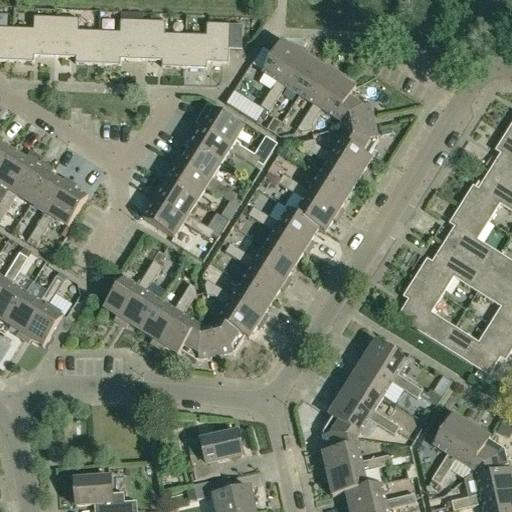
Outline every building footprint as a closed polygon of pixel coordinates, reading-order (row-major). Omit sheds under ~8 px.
[(55,58),(57,19),(34,19),(34,31),(13,30),(11,63),(34,64),(34,58),(55,58)] [(98,66),(99,33),(79,32),(79,20),(57,19),(55,58),(76,59),(75,65),(98,66)] [(141,62),(143,23),(120,22),(120,34),(99,33),(98,66),(120,67),(121,61),(141,62)] [(184,69),(186,37),(165,36),(165,24),(143,23),(141,62),(162,63),(162,69),(184,69)] [(243,27),(230,26),(207,25),(206,37),(186,37),(184,69),(207,70),(207,64),(228,65),(229,51),(242,51),(243,27)] [(0,62),(11,63),(13,30),(0,29),(0,62)] [(281,86),(302,52),(296,48),(294,51),(281,43),(262,74),(277,83),(281,86)] [(299,97),(319,67),(306,59),(309,55),(302,52),(281,86),(277,83),(269,96),(277,101),(285,89),(299,97)] [(317,109),(339,75),(333,71),(331,74),(319,67),(299,97),(313,106),(317,109)] [(353,93),(354,94),(356,90),(343,82),(345,78),(339,75),(317,109),(313,106),(305,119),(314,124),(322,111),(336,120),(353,93)] [(234,93),(227,105),(256,123),(264,112),(234,93)] [(369,104),(354,94),(353,93),(336,120),(341,124),(343,130),(374,123),(369,104)] [(269,114),(277,101),(269,96),(261,109),(269,114)] [(250,154),(235,144),(244,129),(213,110),(205,123),(202,121),(198,127),(236,151),(234,155),(245,162),(250,154)] [(315,132),(314,124),(305,119),(297,132),(302,135),(315,132)] [(275,121),(269,131),(276,135),(282,125),(275,121)] [(368,159),(368,158),(378,143),(374,123),(343,130),(344,137),(341,142),(368,159)] [(230,153),(234,155),(236,151),(198,127),(194,133),(198,135),(190,147),(221,167),(230,153)] [(511,136),(507,133),(495,152),(500,156),(489,173),(511,187),(511,136)] [(0,174),(14,152),(2,145),(4,141),(0,138),(0,174)] [(256,156),(261,160),(258,165),(264,168),(278,146),(267,139),(256,156)] [(315,157),(320,149),(317,147),(316,141),(304,144),(301,149),(315,157)] [(372,161),(368,158),(368,159),(341,142),(332,156),(329,161),(363,182),(367,176),(364,174),(372,161)] [(212,181),(221,167),(190,147),(182,159),(179,157),(175,163),(213,188),(211,192),(222,199),(227,190),(212,181)] [(295,154),(285,148),(281,154),(291,161),(295,154)] [(329,161),(332,156),(320,149),(315,157),(327,165),(318,179),(349,198),(356,186),(360,188),(363,182),(329,161)] [(10,199),(34,161),(28,157),(26,160),(14,152),(0,174),(0,186),(8,192),(6,196),(10,199)] [(250,154),(245,162),(255,168),(260,160),(250,154)] [(31,206),(50,175),(54,170),(41,163),(40,164),(34,161),(10,199),(6,196),(0,205),(0,207),(8,212),(17,197),(31,206)] [(207,189),(211,192),(213,188),(175,163),(171,169),(175,172),(167,184),(198,203),(207,189)] [(268,173),(264,179),(267,180),(266,182),(269,184),(275,188),(277,184),(279,180),(274,177),(268,173)] [(511,214),(511,187),(489,173),(478,191),(473,188),(461,206),(489,224),(500,206),(511,214)] [(47,222),(71,184),(65,180),(63,183),(50,175),(31,206),(45,215),(42,219),(47,222)] [(297,185),(285,178),(283,182),(279,180),(277,184),(292,194),(297,185)] [(341,210),(349,198),(318,179),(309,193),(306,197),(341,219),(344,213),(341,210)] [(44,235),(53,220),(68,230),(88,199),(75,191),(77,187),(71,184),(47,222),(42,219),(36,230),(44,235)] [(189,217),(198,203),(167,184),(159,196),(156,194),(152,200),(190,224),(188,228),(199,235),(204,227),(189,217)] [(306,197),(309,193),(297,185),(292,194),(304,201),(295,215),(319,230),(318,231),(325,235),(333,223),(337,225),(341,219),(306,197)] [(237,197),(227,190),(222,199),(232,205),(237,197)] [(184,226),(188,228),(190,224),(152,200),(148,206),(152,208),(144,221),(174,240),(184,226)] [(478,241),(489,224),(461,206),(449,225),(454,229),(443,246),(489,275),(501,256),(478,241)] [(262,226),(267,218),(255,210),(250,219),(262,226)] [(295,215),(288,210),(279,225),(276,229),(311,251),(315,245),(311,243),(318,231),(319,230),(295,215)] [(214,233),(212,238),(218,241),(229,223),(215,214),(206,228),(214,233)] [(276,229),(279,225),(267,218),(262,226),(274,234),(265,248),(296,267),(303,255),(307,257),(311,251),(276,229)] [(206,228),(204,227),(199,235),(209,242),(212,238),(214,233),(206,228)] [(37,246),(44,235),(36,230),(29,240),(37,246)] [(477,294),(489,275),(443,246),(432,264),(427,261),(415,280),(443,297),(454,280),(477,294)] [(239,263),(244,254),(232,247),(227,255),(239,263)] [(288,279),(296,267),(265,248),(256,262),(253,266),(288,287),(292,281),(288,279)] [(251,270),(242,284),(249,289),(273,304),(280,291),(284,294),(288,287),(253,266),(256,262),(244,254),(239,263),(251,270)] [(13,266),(22,271),(28,261),(20,255),(13,266)] [(511,262),(501,256),(489,275),(511,289),(511,262)] [(145,277),(154,282),(162,269),(154,263),(145,277)] [(15,282),(22,271),(13,266),(4,281),(0,278),(0,296),(11,279),(15,282)] [(511,289),(489,275),(477,294),(501,309),(490,327),(511,340),(511,289)] [(127,329),(129,326),(141,334),(160,303),(146,294),(154,282),(145,277),(138,289),(142,291),(120,326),(127,329)] [(12,286),(15,282),(11,279),(0,296),(0,321),(7,326),(26,295),(12,286)] [(50,289),(58,294),(65,284),(56,279),(50,289)] [(138,289),(123,280),(104,310),(117,318),(114,322),(120,326),(142,291),(138,289)] [(432,315),(443,297),(415,280),(403,299),(408,302),(397,320),(443,349),(455,329),(432,315)] [(216,299),(221,291),(209,283),(207,288),(209,298),(212,297),(216,299)] [(273,304),(249,289),(242,284),(233,298),(221,291),(216,299),(228,307),(230,302),(265,324),(268,318),(265,316),(273,304)] [(182,300),(190,305),(192,302),(198,301),(195,290),(190,286),(182,300)] [(51,305),(58,294),(50,289),(40,304),(26,295),(7,326),(19,334),(17,337),(23,341),(47,303),(51,305)] [(183,317),(190,305),(182,300),(174,312),(179,314),(157,349),(163,353),(165,349),(178,357),(181,354),(180,353),(197,326),(183,317)] [(261,330),(265,324),(230,302),(228,307),(219,321),(246,338),(245,339),(249,341),(257,328),(261,330)] [(49,309),(51,305),(47,303),(23,341),(29,345),(31,341),(44,349),(63,318),(49,309)] [(179,314),(174,312),(160,303),(141,334),(153,342),(151,345),(157,349),(179,314)] [(236,354),(245,339),(246,338),(219,321),(216,326),(209,328),(216,359),(236,354)] [(216,359),(209,328),(202,329),(197,326),(180,353),(181,354),(196,363),(216,359)] [(505,363),(511,352),(511,340),(490,327),(479,344),(455,329),(443,349),(478,371),(489,378),(500,360),(505,363)] [(406,362),(376,343),(368,355),(364,353),(360,359),(395,381),(399,383),(396,388),(407,394),(412,386),(397,377),(406,362)] [(356,365),(360,367),(352,380),(383,399),(392,385),(396,388),(399,383),(395,381),(360,359),(356,365)] [(476,374),(474,377),(485,384),(487,381),(489,378),(478,371),(476,374)] [(376,420),(373,424),(384,431),(389,422),(374,413),(383,399),(352,380),(344,392),(341,390),(337,396),(376,420)] [(412,386),(407,394),(417,401),(423,393),(412,386)] [(431,393),(428,397),(426,400),(437,407),(441,400),(431,393)] [(369,422),(373,424),(376,420),(337,396),(333,402),(337,404),(329,417),(332,420),(333,419),(360,436),(369,422)] [(452,459),(473,425),(467,421),(465,424),(452,416),(433,447),(448,456),(445,461),(449,463),(452,459)] [(360,436),(333,419),(332,420),(322,435),(325,445),(320,446),(322,455),(327,454),(327,455),(358,448),(357,441),(360,436)] [(389,422),(384,431),(394,438),(400,429),(389,422)] [(447,477),(456,462),(470,471),(487,443),(488,444),(490,440),(477,432),(480,429),(473,425),(452,459),(449,463),(445,461),(438,471),(447,477)] [(204,455),(190,458),(196,483),(220,477),(217,464),(244,458),(238,434),(201,442),(204,455)] [(504,454),(488,444),(487,443),(470,471),(475,474),(477,481),(508,473),(508,472),(504,454)] [(379,460),(362,464),(358,448),(327,455),(327,454),(322,455),(326,470),(322,471),(324,478),(368,468),(369,472),(378,470),(381,470),(379,460)] [(379,460),(381,470),(393,467),(392,460),(391,457),(379,460)] [(401,458),(392,460),(393,467),(403,465),(401,458)] [(381,486),(378,470),(369,472),(368,468),(324,478),(325,485),(329,484),(332,498),(346,495),(381,486)] [(440,487),(447,477),(438,471),(432,482),(440,487)] [(482,502),(511,494),(511,471),(508,472),(508,473),(477,481),(475,474),(465,482),(469,500),(476,498),(477,503),(482,502)] [(101,511),(125,511),(124,495),(112,496),(111,479),(74,482),(75,492),(73,492),(71,495),(70,497),(70,501),(71,503),(74,506),(76,506),(76,508),(101,506),(101,511)] [(215,511),(255,511),(251,489),(226,495),(223,481),(194,488),(197,502),(213,498),(215,511)] [(345,510),(345,511),(367,511),(386,508),(391,507),(392,511),(404,509),(402,499),(385,503),(381,486),(346,495),(349,509),(345,510)] [(484,511),(511,511),(511,494),(482,502),(477,503),(476,498),(469,500),(464,501),(466,510),(483,507),(484,511)] [(415,496),(402,499),(404,509),(417,506),(415,496)] [(464,501),(451,504),(453,511),(459,511),(466,510),(464,501)]
